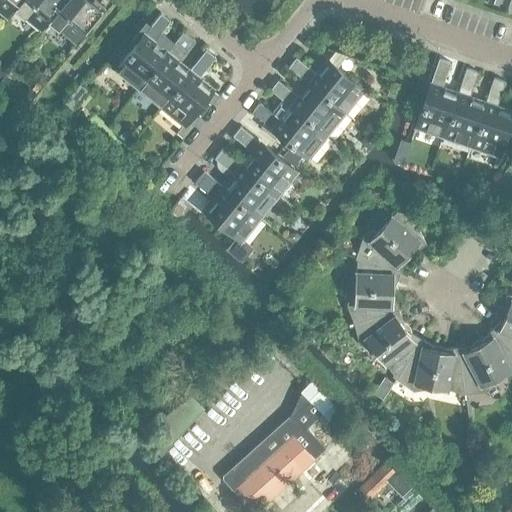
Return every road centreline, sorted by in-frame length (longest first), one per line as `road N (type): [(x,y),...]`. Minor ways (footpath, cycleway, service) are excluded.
road 1 (residential): [(262,66),(317,1),(336,0),(511,58)]
road 2 (residential): [(163,185),(262,66)]
road 3 (residential): [(437,298),(511,175)]
